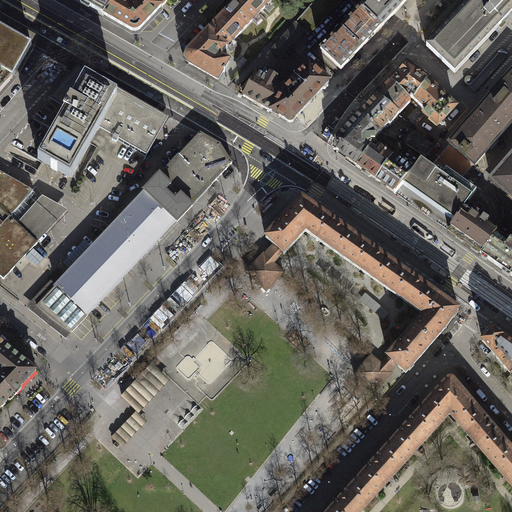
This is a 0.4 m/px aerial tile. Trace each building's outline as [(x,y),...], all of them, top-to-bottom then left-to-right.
[(75,0),(99,13),(104,16),(113,0),(75,0)] [(135,0),(131,4),(123,0),(113,0),(104,16),(122,27),(129,30),(132,31),(135,32),(138,31),(141,29),(161,7),(153,0),(135,0)] [(237,0),(233,4),(252,21),(272,0),(237,0)] [(315,0),(295,23),(304,30),(308,35),(341,0),(315,0)] [(368,0),(360,9),(360,10),(380,29),(381,29),(408,0),(368,0)] [(511,0),(469,0),(426,46),(455,73),(499,27),(511,12),(511,0)] [(217,21),(208,30),(227,48),(252,21),(233,4),(217,21)] [(380,29),(360,10),(346,24),(348,25),(342,31),(361,49),(380,29)] [(0,72),(12,79),(31,47),(33,38),(0,19),(0,72)] [(295,23),(272,49),(281,57),(304,30),(295,23)] [(227,48),(208,30),(188,52),(186,58),(189,64),(218,81),(229,61),(223,57),(218,58),(218,53),(222,53),(227,48)] [(361,49),(342,31),(336,37),(335,36),(321,51),(341,70),(361,49)] [(284,88),(285,88),(271,112),(287,121),(287,122),(288,123),(289,123),(290,124),(292,124),(293,123),(294,122),(294,121),(294,120),(322,91),(325,91),(328,87),(328,84),(329,83),(309,64),(291,83),(284,88)] [(414,99),(428,81),(413,70),(415,69),(409,64),(391,83),(409,100),(412,97),(414,99)] [(119,139),(147,155),(168,118),(78,66),(49,99),(63,107),(68,101),(70,102),(63,113),(64,113),(38,160),(51,168),(57,172),(57,171),(71,179),(100,128),(114,136),(112,140),(116,143),(119,139)] [(0,92),(12,79),(0,72),(0,92)] [(257,104),(271,112),(285,88),(284,88),(275,83),(278,78),(270,74),(267,78),(257,73),(243,96),(257,104)] [(511,73),(451,144),(475,165),(475,164),(476,164),(490,148),(496,140),(496,141),(511,122),(511,73)] [(428,81),(414,99),(426,111),(424,113),(438,126),(456,107),(428,81)] [(409,100),(391,83),(376,98),(399,114),(411,102),(409,100)] [(399,114),(376,98),(363,112),(361,115),(380,133),(383,130),(389,125),(390,126),(399,114)] [(371,138),(376,138),(380,133),(361,115),(336,141),(336,142),(333,142),(334,152),(337,152),(337,153),(357,167),(371,149),(368,147),(370,145),(371,145),(371,138)] [(414,135),(406,145),(425,157),(433,148),(414,135)] [(482,255),(497,233),(486,225),(488,221),(467,206),(477,191),(469,186),(461,180),(475,165),(451,144),(430,167),(421,161),(414,172),(404,186),(442,213),(447,216),(455,222),(449,231),(471,248),(482,255)] [(376,181),(393,158),(379,148),(376,152),(371,149),(357,167),(376,181)] [(511,156),(492,180),(511,197),(511,156)] [(393,158),(376,181),(379,183),(396,194),(403,185),(404,186),(414,172),(393,158)] [(449,231),(455,222),(447,216),(404,186),(403,185),(396,194),(449,231)] [(306,231),(305,231),(322,213),(302,199),(287,215),(286,214),(281,220),(281,221),(266,237),(274,245),(283,254),(284,254),(306,231)] [(338,224),(322,213),(305,231),(306,231),(347,260),(361,240),(344,228),(345,227),(338,223),(338,224)] [(510,275),(511,271),(511,241),(511,240),(510,241),(497,233),(482,255),(510,275)] [(377,251),(361,240),(347,260),(386,288),(400,268),(384,256),(384,255),(378,251),(377,251)] [(269,250),(265,255),(274,263),(279,258),(283,254),(274,245),(269,250)] [(284,273),(274,263),(265,255),(264,254),(246,272),(266,291),(284,273)] [(417,279),(400,268),(386,288),(424,315),(425,315),(432,308),(440,296),(423,284),(424,283),(417,278),(417,279)] [(459,309),(440,296),(432,308),(425,315),(424,315),(414,327),(433,343),(446,327),(459,309)] [(511,320),(495,308),(493,310),(511,323),(511,320)] [(406,373),(433,343),(414,327),(387,356),(388,357),(397,365),(406,373)] [(511,374),(511,342),(493,329),(490,332),(488,330),(483,336),(485,338),(482,341),(494,354),(493,355),(505,369),(506,368),(511,375),(511,374)] [(0,379),(15,393),(37,370),(5,345),(0,351),(0,370),(1,372),(0,373),(0,379)] [(382,364),(372,355),(354,374),(375,392),(392,374),(391,373),(382,364)] [(388,357),(382,364),(391,373),(397,365),(388,357)] [(149,371),(143,376),(157,389),(162,384),(149,371)] [(457,422),(476,406),(454,380),(453,379),(452,379),(451,378),(449,378),(448,379),(447,380),(435,393),(423,407),(441,424),(450,414),(457,422)] [(0,408),(15,393),(0,379),(0,408)] [(133,387),(123,398),(136,411),(147,400),(133,387)] [(489,459),(507,443),(494,428),(495,427),(490,421),(489,422),(476,406),(457,422),(489,459)] [(441,424),(423,407),(409,422),(408,422),(403,428),(404,428),(390,443),(409,460),(441,424)] [(409,460),(390,443),(377,459),(376,458),(371,463),(372,464),(358,479),(376,496),(409,460)] [(511,486),(511,448),(507,443),(489,459),(511,486)] [(361,511),(376,496),(358,479),(344,494),(338,499),(339,500),(328,511),(361,511)]
